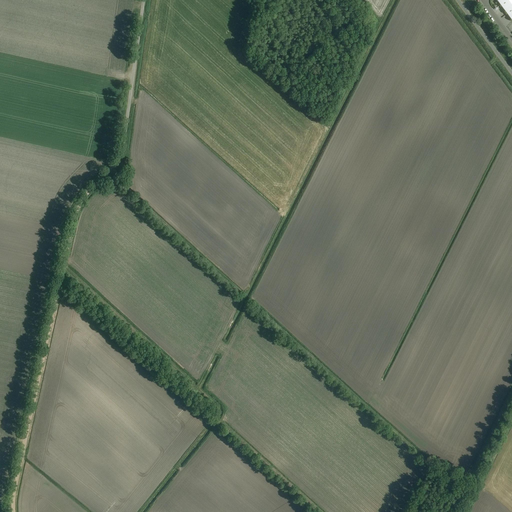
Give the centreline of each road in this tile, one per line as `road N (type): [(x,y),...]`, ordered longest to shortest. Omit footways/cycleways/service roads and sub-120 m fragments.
road 1 (track): [(13,511),(72,225),(83,198),(118,158)]
road 2 (unclassified): [(118,158),(144,0)]
